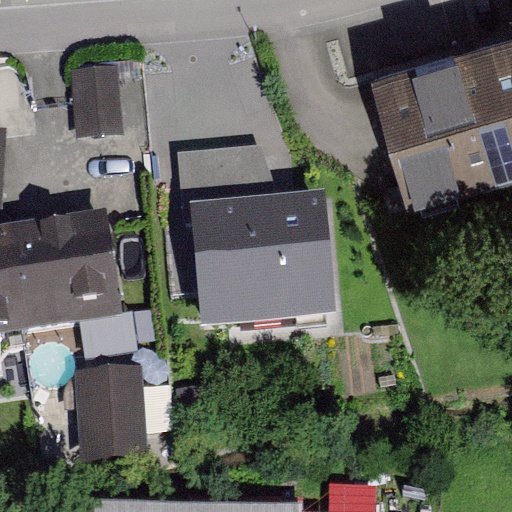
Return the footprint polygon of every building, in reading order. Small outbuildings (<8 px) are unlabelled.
[(511,37),(377,84),(420,208),(511,175),(511,37)] [(125,70),(76,77),(86,147),(135,140),(125,70)] [(16,134),(0,134),(0,221),(15,222),(16,134)] [(325,205),(189,217),(200,339),(336,326),(325,205)] [(132,212),(0,235),(0,373),(157,345),(132,212)] [(155,381),(90,383),(93,467),(158,465),(155,381)]
